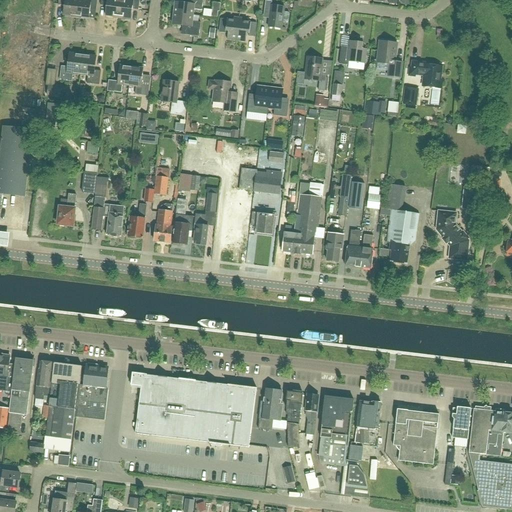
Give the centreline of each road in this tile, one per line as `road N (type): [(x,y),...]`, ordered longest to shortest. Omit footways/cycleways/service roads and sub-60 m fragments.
road 1 (unclassified): [(511,391),(0,327)]
road 2 (tertiary): [(511,315),(0,252)]
road 3 (residential): [(33,511),(38,476),(49,468),(362,511)]
road 4 (residential): [(338,3),(265,61),(151,46)]
